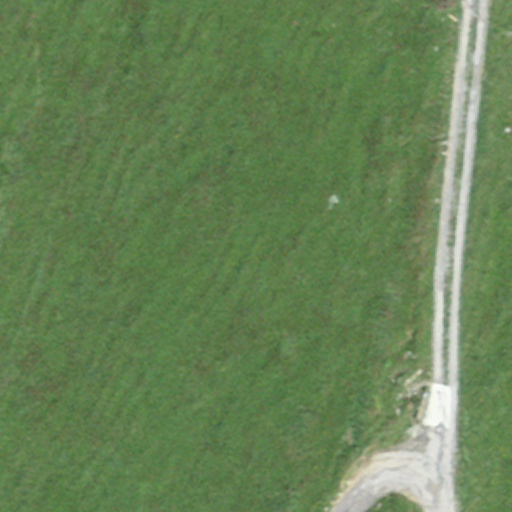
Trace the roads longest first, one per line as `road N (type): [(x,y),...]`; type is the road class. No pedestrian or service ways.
road 1 (track): [(442,511),(482,0)]
road 2 (track): [(444,492),(408,457),(373,472),(348,511)]
